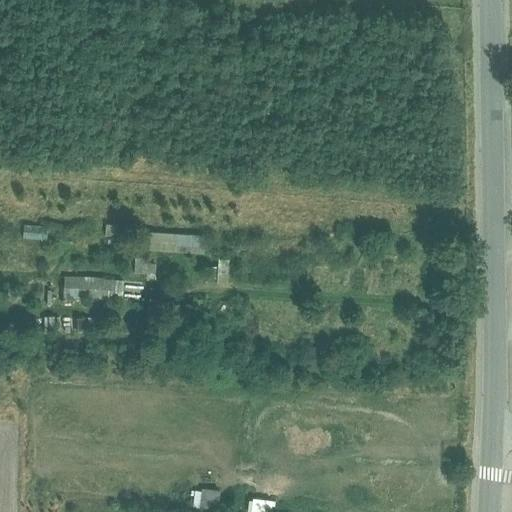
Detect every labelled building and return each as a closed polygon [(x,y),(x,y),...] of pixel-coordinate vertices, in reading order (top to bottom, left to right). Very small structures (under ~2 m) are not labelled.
[(47,227),(24,225),(23,238),(46,240),(47,227)] [(147,243),(150,244),(149,249),(175,251),(175,246),(204,248),(204,236),(147,232),(147,243)] [(147,259),(134,258),(134,274),(147,274),(147,279),(155,279),(155,264),(147,264),(147,259)] [(230,260),(218,259),(218,267),(208,267),(207,279),(217,279),(216,284),(228,285),(230,260)] [(103,278),(64,276),(63,297),(67,297),(66,300),(78,300),(78,298),(82,299),(82,300),(100,301),(100,300),(122,301),(122,281),(103,280),(103,278)] [(194,491),(192,507),(210,509),(211,508),(218,509),(220,491),(201,489),(201,492),(194,491)] [(264,511),(266,498),(251,497),(249,511),(264,511)]
